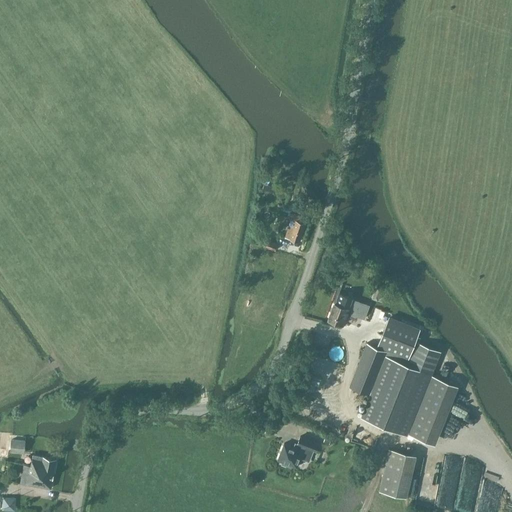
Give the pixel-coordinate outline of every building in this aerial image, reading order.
[(293,213),(291,219),(303,222),(305,216),(293,213)] [(290,218),(284,236),(298,241),(304,223),(290,218)] [(277,243),(265,239),(263,246),(274,250),(277,243)] [(377,286),(376,289),(377,291),(382,293),(385,294),(386,289),(377,286)] [(335,302),(328,319),(343,324),(347,314),(349,315),(349,316),(357,319),(358,316),(364,319),(369,305),(352,299),(352,297),(339,292),(336,302),(335,302)] [(378,346),(408,359),(418,336),(420,330),(389,318),(378,346)] [(417,341),(408,363),(365,347),(349,386),(370,394),(361,417),(407,436),(408,433),(435,444),(459,384),(432,374),(441,350),(417,341)] [(479,435),(488,440),(494,429),(485,424),(479,435)] [(358,426),(355,436),(362,438),(365,428),(358,426)] [(326,434),(324,441),(329,443),(332,436),(326,434)] [(284,443),(278,460),(282,461),(282,464),(291,467),(292,465),(297,467),(300,458),(310,462),(314,450),(316,451),(319,444),(300,436),(296,448),(284,443)] [(9,453),(23,454),(24,442),(10,441),(9,453)] [(407,495),(417,453),(389,447),(379,488),(407,495)] [(20,481),(50,488),(56,459),(33,454),(30,465),(24,464),(20,481)] [(466,455),(454,506),(474,510),(485,459),(466,455)] [(453,503),(454,488),(441,487),(440,502),(453,503)]
